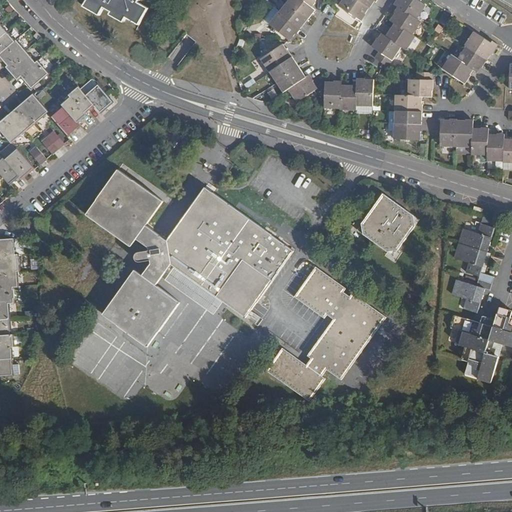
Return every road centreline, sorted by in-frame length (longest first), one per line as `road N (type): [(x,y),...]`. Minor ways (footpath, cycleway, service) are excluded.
road 1 (trunk): [(511,469),(0,511)]
road 2 (trunk): [(243,511),(511,490)]
road 3 (tertiary): [(153,86),(194,109),(358,153)]
road 4 (tertiary): [(358,153),(153,86)]
road 5 (residential): [(0,219),(153,86)]
road 6 (residential): [(327,9),(309,35),(316,60),(330,66),(357,57),(386,0)]
road 7 (tertiary): [(358,153),(511,200)]
road 8 (tertiary): [(34,0),(102,61),(153,86)]
